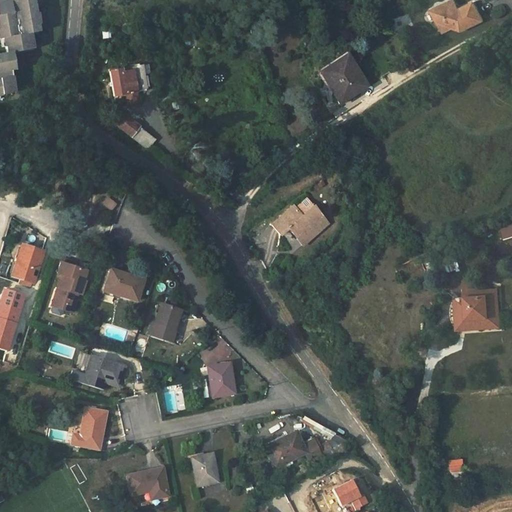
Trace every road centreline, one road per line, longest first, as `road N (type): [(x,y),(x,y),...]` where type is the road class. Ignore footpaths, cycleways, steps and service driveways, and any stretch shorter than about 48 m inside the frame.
road 1 (unclassified): [(75,0),(77,113),(95,134),(223,222),(342,410)]
road 2 (residential): [(126,224),(168,250),(212,316),(298,402)]
road 3 (residential): [(139,416),(144,430),(298,402)]
road 4 (unclassified): [(342,410),(409,511)]
